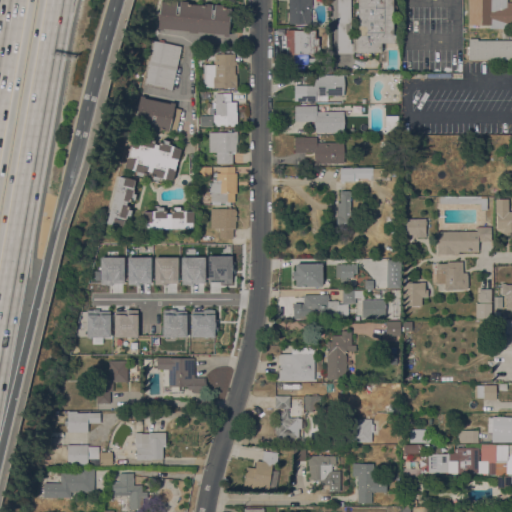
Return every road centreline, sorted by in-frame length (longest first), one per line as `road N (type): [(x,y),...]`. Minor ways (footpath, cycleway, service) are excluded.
road 1 (residential): [(204,511),(260,298),(259,0)]
road 2 (motorway): [(0,326),(54,0)]
road 3 (motorway): [(0,423),(41,279)]
road 4 (motorway): [(41,279),(76,138)]
road 5 (motorway): [(76,138),(114,0)]
